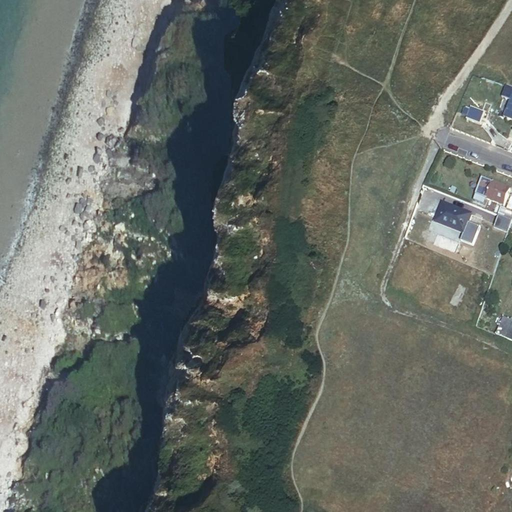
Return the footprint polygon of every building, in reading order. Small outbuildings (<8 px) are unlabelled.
[(487,116),(466,108),(461,119),(482,127),(487,116)] [(510,191),(482,180),(476,197),(490,202),(503,207),(510,191)] [(487,208),(490,202),(476,197),(473,203),(487,208)] [(445,220),(443,225),(467,234),(473,216),(445,205),(440,218),(445,220)] [(510,211),(504,209),(501,216),(507,219),(508,216),(510,211)] [(501,216),(500,216),(497,226),(511,232),(511,229),(511,220),(507,219),(501,216)] [(511,318),(505,316),(498,335),(511,340),(511,318)]
